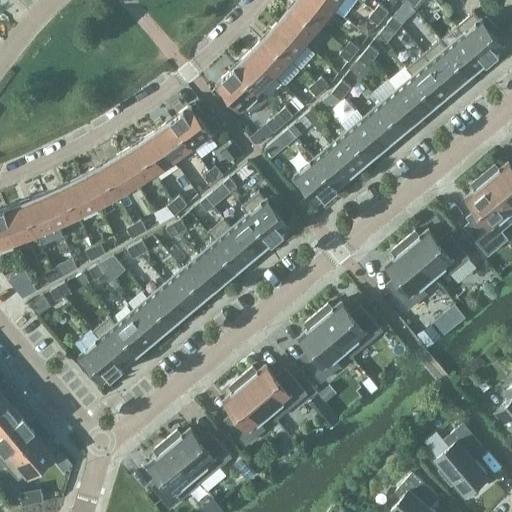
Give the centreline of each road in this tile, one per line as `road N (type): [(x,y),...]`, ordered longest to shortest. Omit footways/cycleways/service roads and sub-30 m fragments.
road 1 (residential): [(102,448),(511,104)]
road 2 (residential): [(0,180),(71,150),(189,75),(261,0)]
road 3 (residential): [(102,448),(0,325)]
